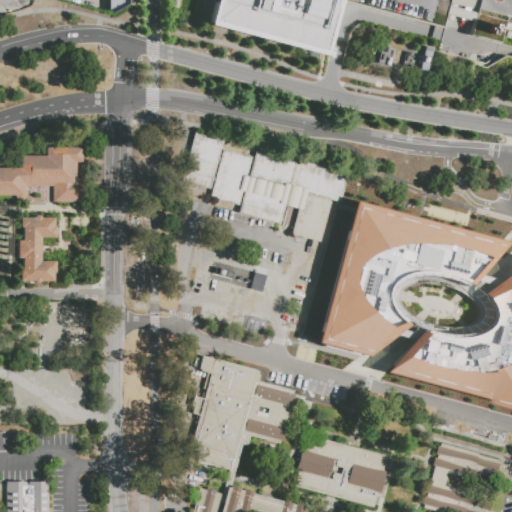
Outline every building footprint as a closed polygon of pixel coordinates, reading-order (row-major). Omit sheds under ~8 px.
[(125,0),(104,0),(103,8),(116,11),(118,5),(124,6),(125,0)] [(325,58),(339,0),(213,0),(207,26),(325,58)] [(195,136),(224,144),(211,192),(182,185),(195,136)] [(46,151),(83,151),(83,166),(77,166),(77,182),(84,182),(84,205),(54,205),(54,189),(27,189),(27,200),(24,203),(19,203),(16,200),(16,198),(0,198),(0,171),(21,171),(20,159),(46,158),(46,151)] [(223,152),(252,160),(239,208),(210,201),(223,152)] [(255,155),(297,166),(289,195),(248,184),(255,155)] [(300,164),(348,177),(340,205),(292,192),(300,164)] [(245,193),(286,204),(280,227),(239,216),(245,193)] [(302,197),(331,204),(320,245),(292,237),(302,197)] [(351,201),(315,343),(363,356),(403,321),(396,316),(390,309),(387,302),(385,296),(386,291),(390,285),(398,280),(408,277),(421,276),(434,277),(447,280),(461,285),(500,240),(351,201)] [(20,220),(54,219),(55,241),(41,241),(41,264),(55,264),(56,276),(53,276),(54,285),(21,286),(21,274),(22,274),(22,261),(19,261),(18,243),(23,243),(23,231),(21,231),(20,220)] [(386,370),(511,404),(511,269),(478,298),(482,304),(484,308),(486,315),(484,320),(481,326),(476,329),(466,333),(456,335),(443,335),(418,330),(386,370)] [(200,371),(203,359),(256,373),(256,376),(259,378),(257,384),(294,394),(293,397),(296,397),(293,411),(290,410),(284,431),(287,431),(283,444),(280,444),(280,446),(251,438),(248,448),(243,447),(235,475),(188,462),(193,449),(201,418),(193,416),(195,410),(193,409),(196,399),(205,402),(206,399),(202,398),(208,376),(202,374),(201,374),(201,373),(200,373),(200,372),(200,371)] [(309,440),(387,460),(383,475),(385,475),(380,497),(377,497),(373,511),(295,490),(299,475),(296,474),(302,453),(305,454),(309,440)] [(441,446),(502,463),(495,488),(449,476),(445,490),(491,502),(488,511),(431,511),(424,510),(441,446)] [(8,511),(8,485),(48,485),(48,511),(8,511)] [(194,511),(200,492),(207,494),(208,491),(217,494),(217,495),(216,496),(223,498),(225,487),(241,492),(241,494),(244,495),(244,492),(254,495),(253,497),(282,505),(283,503),(305,509),(304,511),(307,511),(222,511),(224,507),(221,506),(219,511),(194,511)]
